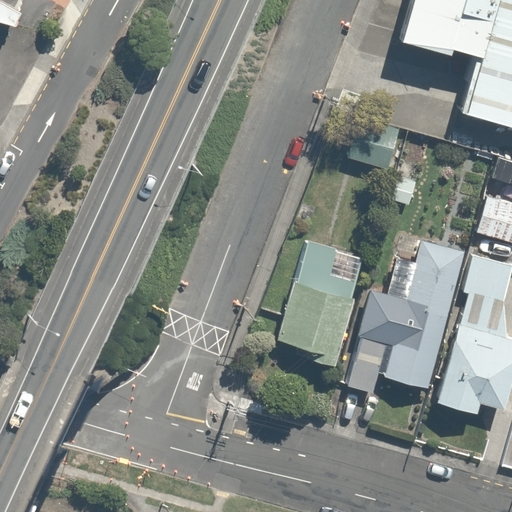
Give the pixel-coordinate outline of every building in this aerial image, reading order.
[(511,0),(391,0),(382,32),(444,50),(427,106),(511,131),(511,0)] [(0,21),(13,25),(20,13),(0,1),(0,21)] [(385,167),(401,122),(353,105),(337,150),(385,167)] [(511,203),(481,194),(470,230),(511,242),(511,203)] [(299,358),(331,366),(352,279),(324,272),(331,245),(300,237),(276,339),(302,346),(299,358)] [(424,388),(457,256),(414,245),(402,293),(368,285),(344,381),(369,388),(372,375),(424,388)] [(506,261),(469,251),(431,400),(475,411),(478,399),(500,405),(511,358),(511,332),(489,327),(506,261)]
